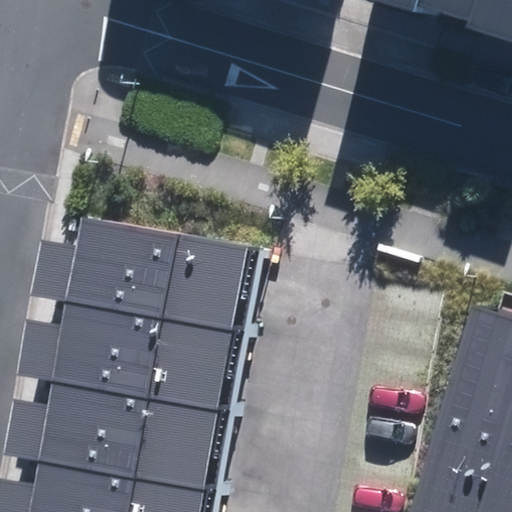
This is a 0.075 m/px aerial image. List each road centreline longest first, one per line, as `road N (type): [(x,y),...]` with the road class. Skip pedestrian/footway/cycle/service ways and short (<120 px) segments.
road 1 (residential): [(511,137),(49,0)]
road 2 (residential): [(327,238),(276,511)]
road 3 (residential): [(0,249),(49,0)]
